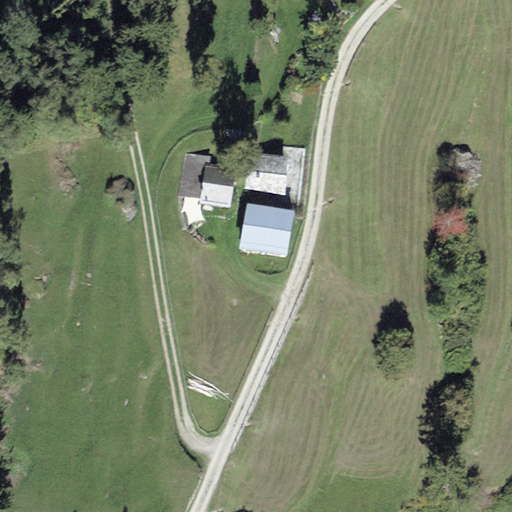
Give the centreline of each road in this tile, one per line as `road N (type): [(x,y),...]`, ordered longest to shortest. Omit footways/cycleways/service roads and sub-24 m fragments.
road 1 (track): [(388,0),(358,30),(338,68),(313,225),(295,281),(194,511)]
road 2 (track): [(222,446),(185,425),(108,0)]
